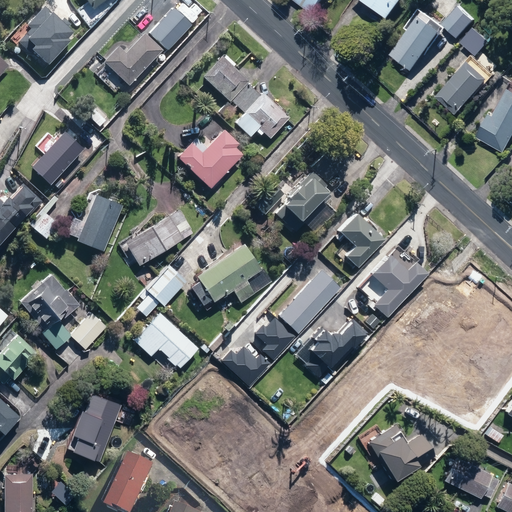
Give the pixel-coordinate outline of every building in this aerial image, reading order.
[(87,0),(94,9),(106,0),(87,0)] [(289,0),(307,14),(318,0),(289,0)] [(359,0),(384,18),(397,0),(359,0)] [(149,31),(167,48),(191,22),(173,5),(149,31)] [(448,23),(462,37),(479,19),(465,5),(448,23)] [(22,40),(49,64),(71,40),(68,38),(73,32),(44,7),(28,25),(31,29),(22,40)] [(397,54),(416,70),(450,30),(431,14),(397,54)] [(465,42),(479,55),(494,40),(479,27),(465,42)] [(119,47),(105,63),(130,86),(162,51),(145,35),(127,55),(119,47)] [(251,80),(224,56),(205,77),(213,85),(209,90),(225,105),(220,110),(227,117),(238,105),(254,88),(248,83),(251,80)] [(442,96),(460,114),(497,77),(479,60),(442,96)] [(262,95),(254,88),(238,105),(246,113),(238,122),(252,136),(257,131),(262,135),(265,132),(271,138),(291,117),(265,92),(262,95)] [(473,137),(501,152),(511,130),(511,93),(504,90),(490,117),(485,114),(473,137)] [(179,156),(212,188),(244,154),(237,147),(241,143),(226,130),(209,147),(198,137),(179,156)] [(34,167),(53,184),(85,148),(67,131),(60,139),(56,135),(49,142),(54,145),(34,167)] [(333,146),(348,159),(354,153),(339,140),(333,146)] [(313,167),(328,182),(346,163),(331,149),(313,167)] [(305,222),(316,232),(335,212),(323,201),(332,192),(326,186),(328,184),(314,171),(302,184),(304,186),(292,197),(294,199),(289,204),(288,203),(278,213),(297,231),(305,222)] [(257,203),(266,213),(286,194),(289,196),(296,189),(288,181),(280,187),(277,184),(257,203)] [(0,245),(42,200),(25,185),(6,205),(0,199),(0,245)] [(80,240),(106,250),(124,205),(98,194),(87,222),(77,218),(70,233),(81,238),(80,240)] [(31,223),(48,239),(61,224),(48,212),(60,199),(56,196),(31,223)] [(127,241),(141,265),(195,232),(181,209),(127,241)] [(339,256),(352,267),(375,240),(370,236),(374,232),(361,220),(357,224),(347,214),(331,232),(347,246),(339,256)] [(233,289),(242,302),(273,280),(264,268),(263,268),(245,243),(199,276),(217,300),(233,289)] [(375,305),(389,317),(427,272),(413,260),(406,269),(387,252),(369,273),(388,289),(375,305)] [(149,290),(166,305),(187,281),(170,266),(149,290)] [(279,316),(298,334),(340,288),(321,271),(279,316)] [(477,289),(458,271),(430,301),(448,319),(477,289)] [(49,274),(17,300),(40,327),(57,313),(59,316),(75,302),(62,286),(60,288),(49,274)] [(426,307),(419,315),(410,306),(367,350),(381,364),(401,344),(415,357),(438,333),(432,327),(439,320),(426,307)] [(89,312),(69,334),(84,347),(104,325),(89,312)] [(178,364),(181,368),(200,348),(162,312),(136,340),(152,356),(160,347),(170,357),(169,358),(176,365),(178,364)] [(274,361),(295,336),(273,318),(266,327),(263,325),(256,334),(268,344),(263,351),(274,361)] [(55,320),(40,333),(52,347),(67,335),(55,320)] [(226,326),(230,330),(235,324),(231,320),(226,326)] [(328,381),(366,336),(351,323),(337,339),(321,326),(296,354),(328,381)] [(21,332),(26,336),(31,330),(26,326),(21,332)] [(0,348),(0,381),(7,374),(11,377),(34,350),(15,333),(11,337),(10,336),(0,348)] [(480,358),(490,346),(481,339),(471,350),(480,358)] [(251,386),(270,363),(260,355),(257,359),(243,347),(237,355),(231,350),(222,361),(251,386)] [(480,367),(473,363),(476,358),(460,348),(457,353),(454,351),(437,377),(443,381),(439,388),(459,401),(480,367)] [(158,388),(165,396),(170,391),(164,383),(158,388)] [(476,390),(465,407),(486,421),(497,405),(476,390)] [(68,449),(95,459),(116,401),(87,391),(81,408),(79,407),(69,431),(74,433),(68,449)] [(0,429),(6,435),(22,418),(0,397),(0,429)] [(511,402),(506,399),(498,413),(511,420),(511,402)] [(346,421),(359,407),(351,400),(339,414),(346,421)] [(454,414),(449,422),(466,430),(470,422),(454,414)] [(360,441),(385,480),(408,465),(410,469),(429,456),(415,434),(401,443),(388,424),(360,441)] [(481,435),(493,442),(498,435),(486,427),(481,435)] [(224,463),(211,434),(197,440),(210,470),(224,463)] [(268,508),(282,499),(287,507),(305,495),(300,487),(315,477),(295,447),(275,460),(271,453),(258,461),(262,467),(247,477),(268,508)] [(118,511),(119,511),(122,511),(131,511),(154,465),(128,452),(103,506),(115,511),(118,511)] [(476,492),(485,496),(493,479),(486,475),(486,474),(448,455),(437,477),(474,496),(476,492)] [(2,479),(2,511),(28,511),(28,479),(2,479)] [(490,503),(507,511),(511,511),(511,486),(501,481),(490,503)] [(368,499),(377,508),(383,502),(374,494),(368,499)] [(194,511),(171,502),(166,511),(194,511)]
